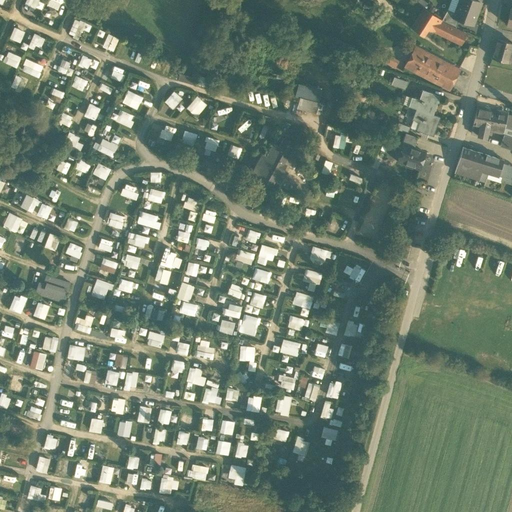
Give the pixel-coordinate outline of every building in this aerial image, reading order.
[(35,7),(41,9),(44,3),(39,1),(39,0),(26,0),(24,7),(34,11),(35,7)] [(48,0),(47,4),(58,9),(62,0),(48,0)] [(456,13),(461,0),(450,0),(447,9),(456,13)] [(459,19),(472,24),(480,2),(474,0),(461,0),(456,13),(455,17),(459,19)] [(52,14),(55,10),(48,5),(45,9),(52,14)] [(410,27),(422,35),(427,28),(434,30),(440,22),(442,20),(424,7),(410,27)] [(442,20),(456,26),(459,19),(455,17),(456,13),(447,9),(442,20)] [(69,35),(79,38),(81,32),(88,35),(92,24),(74,18),(69,35)] [(434,30),(461,43),(465,34),(440,22),(434,30)] [(14,26),(9,38),(20,42),(25,31),(14,26)] [(34,32),(29,47),(35,49),(40,35),(34,32)] [(102,46),(114,51),(119,37),(108,33),(102,46)] [(492,58),(509,62),(511,54),(511,51),(511,43),(498,39),(492,58)] [(405,66),(430,79),(440,60),(415,46),(405,66)] [(17,67),(21,56),(7,50),(3,61),(17,67)] [(379,59),(394,68),(399,60),(384,52),(379,59)] [(78,65),(88,69),(92,58),(82,54),(78,65)] [(21,69),(38,77),(44,65),(27,57),(21,69)] [(72,75),(76,63),(61,58),(57,70),(72,75)] [(430,79),(449,89),(459,70),(440,60),(430,79)] [(115,66),(113,76),(123,79),(126,69),(115,66)] [(21,91),(26,79),(16,74),(11,86),(21,91)] [(83,88),(87,78),(76,74),(72,84),(83,88)] [(199,75),(197,83),(204,85),(207,77),(199,75)] [(407,81),(394,76),(391,84),(404,88),(407,81)] [(137,78),(134,87),(143,91),(147,82),(137,78)] [(101,82),(96,91),(107,96),(112,87),(101,82)] [(300,98),(319,103),(323,90),(298,83),(295,96),(300,98)] [(53,87),(45,104),(56,109),(64,92),(53,87)] [(122,101),(137,108),(143,96),(127,88),(122,101)] [(180,100),(183,97),(174,89),(164,100),(174,109),(176,107),(180,110),(185,105),(180,100)] [(409,105),(416,108),(432,113),(438,95),(423,90),(420,99),(412,97),(409,105)] [(186,107),(197,116),(206,104),(196,95),(186,107)] [(403,103),(409,105),(412,97),(406,95),(403,103)] [(297,108),(317,113),(319,103),(300,98),(297,108)] [(97,119),(100,106),(88,103),(85,116),(97,119)] [(487,130),(503,133),(505,126),(507,115),(508,112),(478,105),(472,131),(480,133),(482,128),(487,130)] [(72,116),(69,115),(71,110),(65,108),(60,121),(69,125),(72,116)] [(120,108),(116,121),(131,125),(134,113),(120,108)] [(440,116),(432,113),(416,108),(414,116),(420,118),(417,128),(422,130),(429,132),(434,134),(440,116)] [(410,126),(417,128),(420,118),(414,116),(410,126)] [(396,128),(407,132),(410,126),(398,122),(396,128)] [(160,136),(172,139),(175,127),(164,123),(160,136)] [(504,134),(511,136),(511,128),(505,126),(503,133),(504,134)] [(185,129),(181,141),(193,144),(197,133),(185,129)] [(429,132),(422,130),(420,136),(426,139),(429,132)] [(341,135),(335,134),(333,146),(345,148),(346,140),(349,141),(351,133),(341,131),(341,135)] [(69,132),(65,145),(80,151),(83,143),(78,141),(80,136),(69,132)] [(403,138),(416,143),(418,136),(406,132),(403,138)] [(100,143),(95,141),(92,147),(113,156),(121,136),(114,133),(111,140),(103,137),(100,143)] [(511,136),(504,134),(503,139),(511,142),(511,136)] [(201,153),(212,156),(218,138),(206,135),(201,153)] [(262,179),(272,185),(279,172),(281,173),(286,164),(283,162),(293,144),(294,145),(295,143),(284,137),(279,146),(274,143),(267,156),(262,153),(251,174),(262,179)] [(401,145),(403,145),(403,144),(414,148),(416,143),(403,138),(401,145)] [(511,149),(511,142),(503,139),(501,147),(511,149)] [(351,152),(364,156),(368,144),(356,140),(351,152)] [(227,154),(238,158),(242,147),(231,143),(227,154)] [(425,152),(414,148),(403,144),(403,145),(398,162),(411,166),(413,165),(419,167),(425,152)] [(455,171),(479,179),(482,170),(499,175),(503,163),(504,160),(462,146),(455,171)] [(78,158),(76,169),(88,172),(91,162),(78,158)] [(329,173),(332,161),(325,159),(322,172),(329,173)] [(61,160),(57,170),(67,174),(70,163),(61,160)] [(98,163),(93,173),(105,179),(111,169),(98,163)] [(499,175),(511,179),(511,177),(511,165),(503,163),(499,175)] [(511,177),(511,179),(499,175),(482,170),(479,179),(485,181),(487,176),(511,184),(511,177)] [(155,181),(155,187),(161,187),(161,172),(150,171),(150,181),(155,181)] [(123,196),(134,201),(139,188),(127,183),(123,196)] [(148,199),(161,203),(165,192),(151,187),(148,199)] [(26,194),(20,207),(33,213),(35,206),(39,208),(36,215),(47,219),(53,206),(26,194)] [(183,207),(198,211),(201,202),(186,197),(183,207)] [(127,200),(126,207),(135,209),(136,202),(127,200)] [(202,219),(213,222),(216,212),(205,209),(202,219)] [(187,219),(195,221),(198,212),(190,210),(187,219)] [(161,222),(157,221),(158,214),(140,211),(138,224),(160,228),(161,222)] [(107,224),(121,228),(125,216),(111,212),(107,224)] [(23,234),(28,220),(8,213),(3,227),(23,234)] [(74,232),(78,221),(68,217),(64,228),(74,232)] [(205,224),(204,231),(211,232),(213,225),(205,224)] [(256,243),(260,232),(249,228),(245,239),(256,243)] [(178,229),(176,239),(188,242),(190,232),(178,229)] [(231,243),(236,245),(241,233),(236,231),(231,243)] [(49,232),(44,247),(56,251),(61,236),(49,232)] [(127,243),(146,247),(148,236),(129,232),(127,243)] [(98,248),(110,252),(113,241),(101,237),(98,248)] [(206,250),(209,240),(197,237),(195,247),(206,250)] [(65,252),(79,258),(83,247),(69,241),(65,252)] [(181,243),(179,251),(189,253),(190,245),(181,243)] [(267,259),(273,260),(277,248),(262,243),(257,261),(266,264),(267,259)] [(323,265),(326,256),(330,258),(332,251),(313,245),(308,260),(323,265)] [(252,263),(255,252),(239,248),(236,259),(252,263)] [(155,280),(168,284),(171,271),(164,269),(165,266),(179,269),(183,256),(164,250),(155,280)] [(124,265),(137,269),(141,257),(127,253),(124,265)] [(99,268),(114,274),(118,262),(104,257),(99,268)] [(197,276),(199,263),(188,261),(186,274),(197,276)] [(252,278),(268,283),(271,271),(256,266),(252,278)] [(306,267),(302,278),(319,284),(323,273),(306,267)] [(353,280),(354,274),(342,272),(341,278),(353,280)] [(64,303),(70,284),(46,276),(43,285),(39,284),(36,293),(64,303)] [(108,288),(113,290),(115,284),(97,278),(91,295),(104,300),(108,288)] [(118,289),(134,293),(136,282),(120,278),(118,289)] [(182,281),(177,298),(190,302),(195,285),(182,281)] [(307,289),(314,291),(316,283),(309,281),(307,289)] [(240,297),(243,286),(231,283),(228,293),(240,297)] [(341,297),(342,292),(332,288),(331,293),(341,297)] [(293,303),(310,308),(314,296),(296,290),(293,303)] [(249,304),(263,307),(266,295),(253,291),(249,304)] [(22,312),(26,297),(14,293),(9,309),(22,312)] [(181,300),(178,312),(195,316),(198,304),(181,300)] [(38,301),(34,315),(45,319),(50,305),(38,301)] [(224,308),(223,314),(240,316),(241,305),(229,304),(229,308),(224,308)] [(244,311),(258,313),(259,306),(245,304),(244,311)] [(145,316),(162,321),(165,311),(148,306),(145,316)] [(302,306),(301,314),(307,315),(309,308),(302,306)] [(340,317),(341,308),(331,308),(331,317),(340,317)] [(238,331),(255,335),(260,317),(243,312),(238,331)] [(86,314),(85,318),(77,316),(74,328),(89,332),(94,316),(86,314)] [(302,324),(309,325),(309,318),(289,315),(288,327),(302,329),(302,324)] [(232,334),(235,322),(222,318),(219,330),(232,334)] [(328,319),(325,332),(337,335),(340,321),(328,319)] [(346,322),(345,335),(362,336),(363,323),(346,322)] [(12,337),(15,327),(6,324),(3,334),(12,337)] [(145,334),(147,328),(141,326),(139,333),(145,334)] [(111,327),(110,335),(115,335),(114,340),(124,341),(126,329),(111,327)] [(146,343),(161,347),(165,334),(150,329),(146,343)] [(56,350),(58,337),(45,335),(43,348),(56,350)] [(297,356),(301,342),(283,338),(280,351),(297,356)] [(214,346),(209,346),(209,339),(197,339),(197,356),(213,356),(214,346)] [(187,354),(190,343),(178,340),(175,351),(187,354)] [(338,355),(348,358),(352,346),(341,342),(338,355)] [(84,359),(85,346),(69,344),(68,358),(84,359)] [(240,345),(240,360),(249,360),(248,371),(255,371),(255,345),(240,345)] [(43,369),(47,353),(34,349),(30,366),(43,369)] [(126,366),(128,354),(116,353),(115,365),(126,366)] [(178,376),(179,371),(185,371),(186,360),(172,359),(171,376),(178,376)] [(0,364),(0,376),(5,378),(9,368),(0,364)] [(206,376),(201,374),(203,368),(190,365),(187,380),(204,384),(206,376)] [(322,378),(325,368),(313,365),(311,375),(322,378)] [(116,384),(118,376),(124,377),(125,371),(107,368),(105,382),(116,384)] [(95,383),(96,370),(85,369),(84,381),(95,383)] [(124,386),(135,388),(138,372),(127,370),(124,386)] [(20,392),(24,376),(13,373),(9,389),(20,392)] [(292,388),(294,376),(279,374),(277,385),(292,388)] [(302,376),(299,385),(305,387),(307,378),(302,376)] [(342,383),(330,380),(326,396),(338,399),(342,383)] [(305,398),(317,399),(319,384),(307,382),(305,398)] [(217,395),(218,388),(205,386),(203,400),(220,403),(222,395),(217,395)] [(227,387),(226,399),(238,399),(239,388),(227,387)] [(184,397),(193,399),(195,392),(186,390),(184,397)] [(0,396),(0,405),(7,408),(11,396),(1,393),(0,396)] [(277,394),(276,413),(289,414),(291,395),(277,394)] [(260,396),(247,395),(246,411),(260,411),(260,396)] [(88,409),(95,410),(97,401),(90,400),(88,409)] [(331,419),(334,409),(329,408),(331,402),(325,400),(321,417),(331,419)] [(118,416),(129,418),(130,405),(120,403),(118,416)] [(31,404),(27,414),(39,419),(43,408),(31,404)] [(150,422),(151,406),(140,405),(138,421),(150,422)] [(338,407),(336,414),(342,416),(344,408),(338,407)] [(161,409),(157,419),(168,423),(172,412),(161,409)] [(183,414),(180,423),(192,426),(194,417),(183,414)] [(89,430),(102,432),(104,419),(91,417),(89,430)] [(211,431),(213,420),(202,418),(201,430),(211,431)] [(222,432),(232,434),(235,421),(224,419),(222,432)] [(330,419),(329,424),(341,427),(342,421),(330,419)] [(118,435),(131,436),(131,421),(119,421),(118,435)] [(153,443),(159,444),(160,440),(164,440),(166,429),(156,427),(153,443)] [(321,438),(325,439),(325,445),(334,446),(337,429),(323,427),(321,438)] [(273,440),(287,442),(288,430),(274,429),(273,440)] [(176,442),(187,444),(189,432),(179,430),(176,442)] [(44,446),(55,449),(58,438),(48,435),(44,446)] [(198,436),(196,448),(207,449),(209,437),(198,436)] [(309,443),(302,441),(303,438),(297,436),(293,453),(306,456),(309,443)] [(231,443),(219,440),(217,452),(229,454),(231,443)] [(247,457),(248,443),(238,442),(236,456),(247,457)] [(98,458),(98,443),(87,443),(86,457),(98,458)] [(121,464),(122,456),(124,456),(125,448),(111,446),(109,462),(121,464)] [(150,464),(161,464),(162,453),(150,453),(150,464)] [(48,472),(50,457),(39,455),(37,471),(48,472)] [(145,462),(140,462),(140,455),(129,455),(128,467),(145,468),(145,462)] [(78,458),(75,471),(86,474),(89,460),(78,458)] [(206,479),(208,466),(193,463),(192,469),(187,469),(186,476),(206,479)] [(230,464),(228,483),(244,485),(246,466),(230,464)] [(102,465),(100,482),(112,483),(113,466),(102,465)] [(127,472),(126,483),(137,484),(138,473),(127,472)] [(3,475),(1,486),(13,487),(14,476),(3,475)] [(171,494),(172,488),(178,489),(179,479),(162,476),(159,492),(171,494)] [(141,489),(152,491),(154,481),(143,479),(141,489)] [(46,494),(41,493),(42,488),(30,485),(28,498),(45,501),(46,494)] [(59,500),(62,487),(51,485),(48,497),(59,500)] [(79,495),(77,504),(85,506),(87,496),(79,495)] [(99,495),(98,507),(112,508),(113,496),(99,495)]
